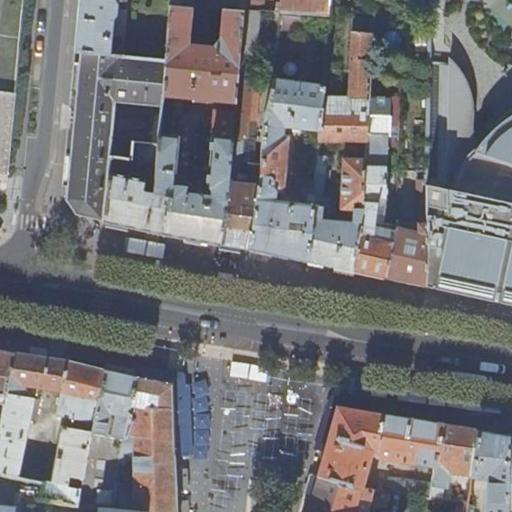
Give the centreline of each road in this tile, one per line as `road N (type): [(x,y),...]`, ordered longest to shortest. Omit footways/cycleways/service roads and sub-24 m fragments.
road 1 (secondary): [(511,367),(21,282)]
road 2 (residential): [(51,0),(21,282)]
